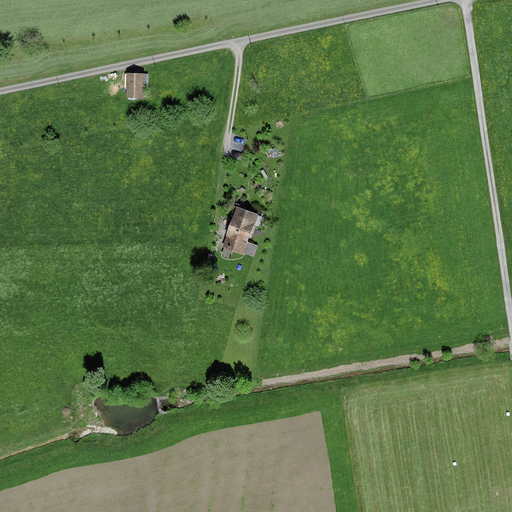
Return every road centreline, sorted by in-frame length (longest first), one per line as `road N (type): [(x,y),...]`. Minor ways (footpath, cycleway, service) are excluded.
road 1 (track): [(0,91),(456,0)]
road 2 (track): [(470,0),(511,324)]
